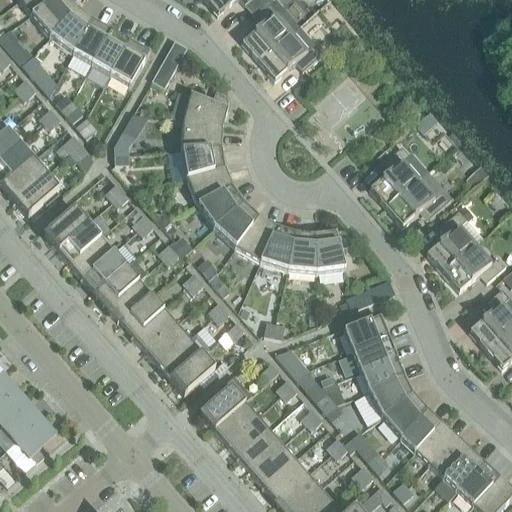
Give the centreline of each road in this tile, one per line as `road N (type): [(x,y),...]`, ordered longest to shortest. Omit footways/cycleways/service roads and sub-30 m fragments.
road 1 (residential): [(511,445),(443,376),(405,278),(335,197),(294,200),(278,188),(265,172),(267,119),(201,48),(128,0)]
road 2 (residential): [(167,429),(0,236)]
road 3 (residential): [(0,309),(132,461)]
